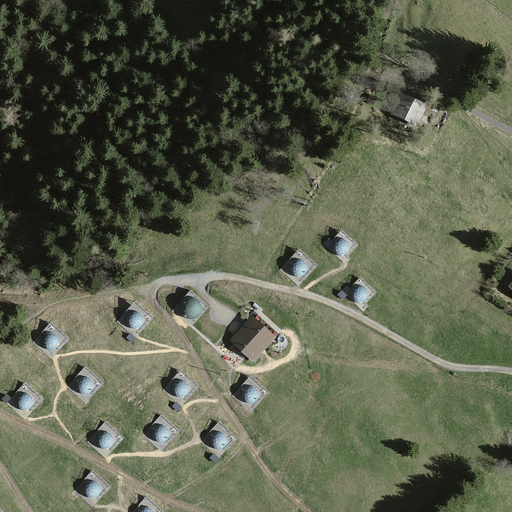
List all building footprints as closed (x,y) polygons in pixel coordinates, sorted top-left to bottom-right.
[(426,105),(397,91),(387,113),(416,127),(426,105)] [(334,242),(333,242),(333,243),(332,245),(331,246),(331,249),(331,250),(331,251),(331,253),(332,254),(333,255),(334,256),(335,257),(336,258),(337,258),(338,258),(340,258),(341,258),(342,258),(343,258),(344,258),(345,257),(346,256),(347,255),(348,254),(349,253),(349,252),(350,251),(350,250),(350,249),(349,247),(349,246),(349,245),(348,244),(348,243),(347,243),(346,241),(345,241),(343,240),(342,240),(341,240),(339,240),(338,240),(336,240),(335,241),(334,242)] [(292,262),(292,263),(291,264),(290,266),(289,267),(289,270),(289,271),(289,272),(290,273),(290,274),(291,276),(292,276),(293,278),(294,278),(295,279),(296,279),(298,279),(299,279),(300,279),(301,279),(302,278),(303,278),(305,277),(305,276),(306,275),(307,273),(307,272),(308,271),(308,269),(308,268),(307,267),(307,266),(306,265),(306,264),(305,263),(304,262),(303,261),(301,261),(300,260),(299,260),(297,260),(296,261),(294,261),(293,262),(292,262)] [(353,289),(353,290),(352,290),(351,292),(350,293),(350,296),(350,297),(350,298),(351,300),(351,301),(352,302),(353,303),(354,304),(355,305),(356,305),(357,305),(359,306),(360,306),(361,305),(362,305),(363,305),(364,304),(366,303),(366,302),(367,301),(368,300),(368,299),(369,298),(369,297),(369,296),(369,294),(368,293),(368,292),(367,291),(367,290),(366,290),(365,289),(364,288),(362,287),(361,287),(360,287),(358,287),(357,287),(355,287),(354,288),(353,289)] [(184,303),(183,304),(182,305),(181,306),(181,308),(180,310),(180,311),(180,313),(181,314),(181,315),(182,316),(183,317),(184,318),(186,319),(187,319),(189,320),(190,320),(191,320),(192,319),(193,319),(194,318),(196,317),(197,317),(198,315),(198,314),(199,313),(199,312),(199,311),(199,310),(199,308),(199,307),(198,306),(198,305),(197,304),(195,303),(194,302),(193,301),(191,301),(190,301),(188,301),(187,301),(186,302),(185,302),(184,303)] [(128,313),(127,314),(127,315),(126,317),(125,318),(125,321),(125,322),(125,323),(125,324),(126,325),(127,327),(128,327),(129,329),(130,329),(131,330),(132,330),(134,330),(135,330),(136,330),(137,330),(138,329),(139,329),(140,328),(141,327),(142,326),(143,324),(143,323),(144,322),(144,320),(144,319),(143,318),(143,317),(142,316),(142,315),(141,314),(140,313),(139,312),(137,312),(136,311),(135,311),(133,311),(132,312),(130,312),(129,313),(128,313)] [(277,338),(253,316),(230,341),(254,362),(277,338)] [(44,336),(43,336),(42,337),(41,339),(40,340),(40,343),(40,344),(40,345),(41,347),(41,348),(42,349),(43,350),(44,351),(46,352),(47,352),(49,352),(50,352),(51,352),(52,352),(53,352),(54,351),(56,350),(57,349),(57,348),(58,347),(59,346),(59,345),(59,344),(59,343),(59,341),(59,340),(58,339),(57,338),(57,337),(56,337),(55,335),(54,335),(53,334),(51,334),(50,334),(48,334),(47,334),(45,334),(44,335),(44,336)] [(78,378),(77,379),(77,380),(76,382),(75,383),(75,386),(75,387),(75,388),(75,389),(76,390),(77,392),(78,392),(79,394),(80,394),(81,395),(82,395),(84,395),(85,395),(86,395),(87,395),(88,394),(89,394),(90,393),(91,392),(92,391),(93,390),(93,388),(94,387),(94,385),(93,384),(93,383),(93,382),(92,381),(92,380),(91,379),(90,378),(89,377),(87,377),(86,376),(85,376),(83,376),(82,377),(80,377),(79,378),(78,378)] [(174,381),(173,382),(172,383),(172,384),(171,386),(171,389),(171,391),(171,392),(172,393),(173,394),(173,395),(175,396),(176,397),(177,397),(178,398),(180,398),(181,398),(183,398),(184,397),(185,397),(186,396),(187,395),(188,394),(189,392),(189,391),(189,390),(190,389),(190,388),(189,387),(189,386),(189,384),(188,383),(187,382),(186,381),(185,380),(183,380),(182,379),(181,379),(179,379),(178,379),(176,380),(175,381),(174,381)] [(244,388),(243,389),(243,390),(242,392),(241,393),(241,396),(241,397),(241,398),(241,399),(242,400),(243,402),(243,403),(245,404),(246,404),(247,405),(248,405),(250,405),(251,405),(252,405),(253,405),(254,405),(255,404),(256,403),(257,402),(258,401),(259,400),(259,398),(260,397),(260,396),(259,394),(259,393),(259,392),(258,391),(258,390),(257,389),(256,388),(255,387),(253,387),(252,387),(251,386),(249,386),(248,387),(246,387),(245,388),(244,388)] [(18,395),(17,396),(16,397),(16,398),(15,400),(15,403),(15,404),(15,405),(15,406),(16,407),(17,409),(19,410),(20,411),(21,412),(22,412),(24,412),(25,412),(27,412),(28,411),(29,411),(30,410),(31,409),(32,408),(33,406),(33,405),(33,404),(34,403),(34,402),(33,401),(33,400),(33,399),(32,398),(32,397),(31,396),(30,395),(29,394),(27,394),(26,393),(25,393),(23,393),(22,394),(20,394),(19,395),(18,395)] [(155,426),(154,427),(153,428),(152,430),(152,431),(151,434),(151,435),(151,436),(152,437),(152,438),(153,440),(154,440),(154,441),(155,442),(157,442),(157,443),(159,443),(160,443),(161,443),(162,443),(163,443),(164,442),(165,442),(167,441),(168,440),(169,439),(169,438),(170,436),(170,435),(170,433),(170,432),(170,431),(169,430),(169,429),(168,428),(168,427),(166,426),(165,425),(164,425),(162,424),(161,424),(159,424),(158,425),(157,425),(156,426),(155,426)] [(98,433),(97,434),(97,435),(96,436),(95,438),(95,441),(95,443),(95,444),(96,445),(97,446),(97,447),(98,447),(99,448),(100,449),(101,449),(102,450),(104,450),(105,450),(106,450),(107,450),(108,449),(109,449),(110,448),(111,447),(112,446),(113,444),(113,443),(114,442),(114,441),(114,440),(113,439),(113,438),(113,436),(112,435),(111,434),(110,433),(109,432),(107,432),(106,431),(105,431),(103,431),(102,431),(100,432),(99,433),(98,433)] [(213,434),(212,434),(211,435),(210,437),(209,438),(209,441),(209,442),(209,443),(210,444),(210,445),(211,447),(212,447),(212,448),(213,449),(215,450),(216,450),(218,450),(219,450),(220,450),(221,450),(222,450),(223,449),(225,448),(226,447),(227,446),(227,445),(228,443),(228,442),(228,441),(228,439),(228,438),(227,437),(226,436),(226,435),(225,434),(224,433),(223,433),(222,432),(220,432),(219,431),(217,432),(216,432),(215,432),(213,433),(213,434)] [(85,482),(84,483),(84,484),(83,485),(82,487),(82,489),(82,490),(82,492),(83,493),(83,494),(84,495),(84,496),(85,496),(86,497),(87,498),(88,498),(89,499),(91,499),(92,499),(93,499),(94,498),(95,498),(96,498),(98,497),(98,496),(99,494),(100,493),(100,492),(101,491),(101,490),(101,489),(101,487),(100,486),(100,485),(99,484),(98,483),(97,482),(96,481),(94,480),(93,480),(92,480),(90,480),(89,480),(87,481),(86,481),(85,482)]
